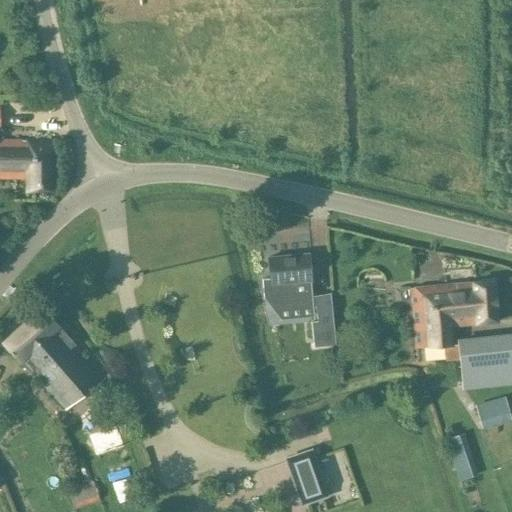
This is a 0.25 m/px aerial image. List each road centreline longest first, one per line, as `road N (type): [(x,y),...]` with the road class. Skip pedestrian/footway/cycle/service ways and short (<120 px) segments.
road 1 (tertiary): [(511,244),(190,173),(99,184)]
road 2 (unclassified): [(99,184),(50,58),(40,0)]
road 3 (tertiary): [(0,284),(36,238),(99,184)]
